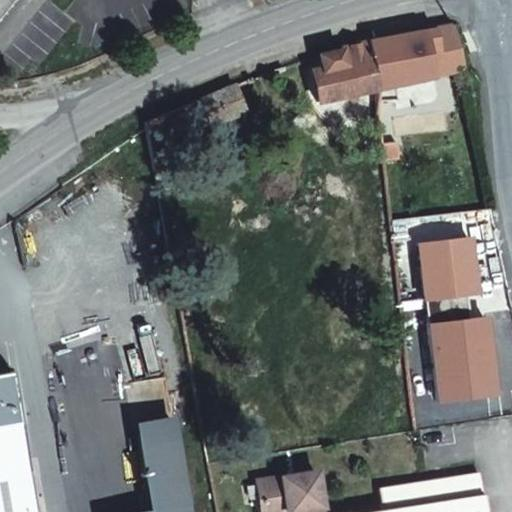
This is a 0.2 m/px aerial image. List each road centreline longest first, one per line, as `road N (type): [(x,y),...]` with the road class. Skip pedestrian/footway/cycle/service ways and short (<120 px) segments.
road 1 (unknown): [(6,272),(34,287),(59,322),(111,494)]
road 2 (tertiary): [(138,88),(356,0)]
road 3 (tertiary): [(0,171),(138,88)]
road 4 (unclassified): [(138,88),(0,119)]
road 5 (residential): [(511,130),(497,0)]
